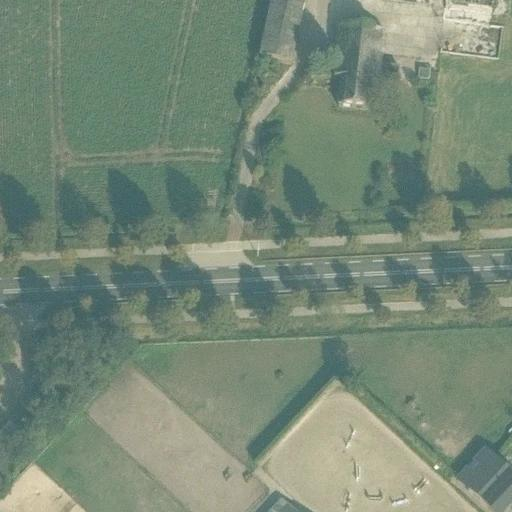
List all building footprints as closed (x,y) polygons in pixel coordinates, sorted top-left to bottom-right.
[(269,0),(258,57),(290,63),(303,2),(297,0),(269,0)] [(444,0),(441,22),(489,28),(492,0),(444,0)] [(384,34),(364,32),(338,29),(333,79),(341,80),(337,108),(367,112),(370,83),(396,86),(398,69),(380,67),(384,34)] [(471,467),(456,483),(487,511),(505,511),(511,505),(511,479),(484,453),(483,454),(471,467)] [(291,511),(281,503),(272,511),(291,511)]
